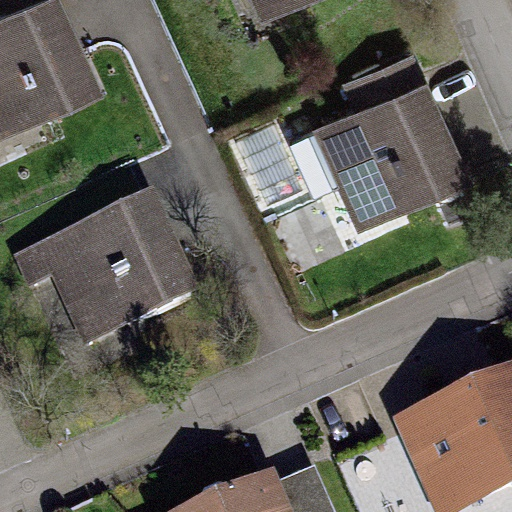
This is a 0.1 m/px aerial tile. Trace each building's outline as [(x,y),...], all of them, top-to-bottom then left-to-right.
[(44,0),(23,0),(0,12),(0,134),(90,87),(44,0)] [(219,0),(236,32),(298,0),(219,0)] [(413,81),(287,143),(340,250),(465,187),(413,81)] [(140,207),(16,264),(64,368),(188,311),(140,207)] [(511,511),(511,372),(374,429),(407,511),(511,511)] [(270,511),(261,488),(204,511),(270,511)]
